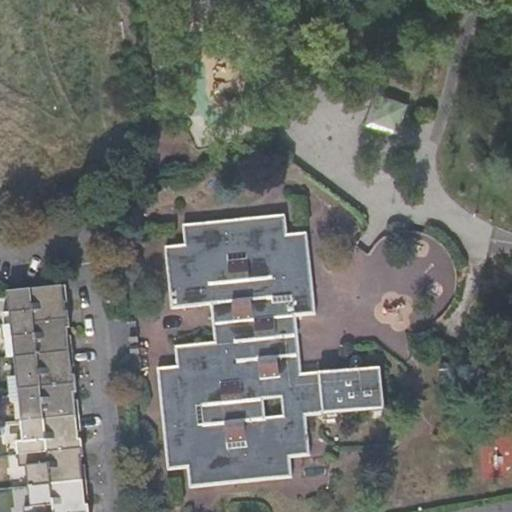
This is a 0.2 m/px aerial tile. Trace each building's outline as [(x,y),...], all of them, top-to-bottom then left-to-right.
[(407,104),(400,102),(391,98),(380,95),(377,87),(371,104),(365,125),(401,137),(399,130),(407,104)] [(303,417),(348,413),(384,410),(380,366),(300,374),(293,316),(313,314),(306,232),(286,234),(285,213),(182,220),(184,248),(164,250),(169,311),(210,307),(214,346),(174,350),(176,369),(156,371),(166,474),(186,472),(188,492),(290,480),(288,460),(307,458),(303,417)] [(89,511),(65,285),(6,290),(8,311),(0,312),(0,335),(0,338),(11,337),(13,355),(16,375),(5,377),(8,401),(17,400),(22,442),(12,443),(15,468),(25,466),(29,507),(20,508),(20,511),(89,511)] [(432,329),(418,330),(420,343),(433,342),(432,329)] [(11,337),(0,338),(2,357),(13,355),(11,337)]
